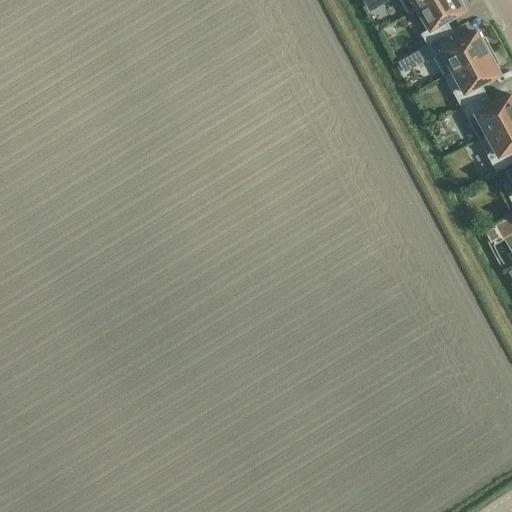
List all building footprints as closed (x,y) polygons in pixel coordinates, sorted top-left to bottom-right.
[(376,0),(363,0),(369,10),(379,4),(376,0)] [(401,0),(410,14),(433,0),(401,0)] [(433,0),(410,14),(427,45),(453,31),(446,20),(464,10),(459,1),(460,0),(433,0)] [(427,45),(445,76),(492,51),(485,38),(482,40),(477,32),(458,42),(453,31),(427,45)] [(445,76),(462,108),(487,94),(481,84),(500,74),(495,65),(499,63),(492,51),(445,76)] [(462,108),(479,139),(511,121),(511,96),(511,95),(492,105),(487,94),(462,108)] [(511,121),(479,139),(496,172),(511,163),(511,121)] [(495,226),(486,231),(491,242),(501,237),(495,226)]
